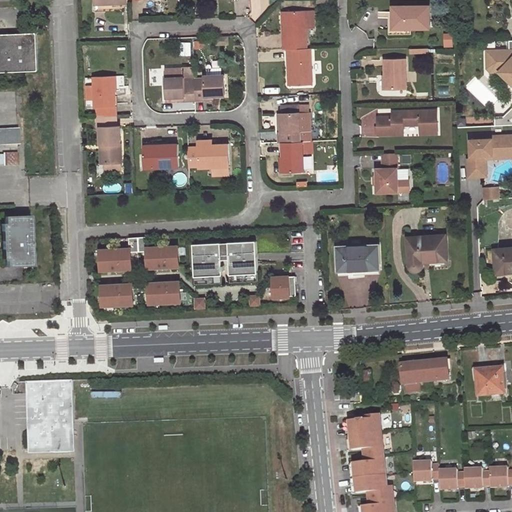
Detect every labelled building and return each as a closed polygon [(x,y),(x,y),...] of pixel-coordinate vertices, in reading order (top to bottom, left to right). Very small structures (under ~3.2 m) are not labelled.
[(393,30),(430,29),(430,7),(394,7),(395,19),(392,19),(393,30)] [(305,11),(284,12),(285,50),(289,50),(307,49),(305,11)] [(0,33),(0,71),(37,70),(39,68),(37,34),(36,32),(0,33)] [(511,39),(510,40),(511,48),(486,48),(486,72),(505,72),(505,82),(511,81),(511,39)] [(289,50),(290,85),(312,85),(310,49),(307,49),(289,50)] [(407,89),(406,59),(385,60),(386,90),(407,89)] [(185,79),(185,69),(166,70),(167,80),(185,79)] [(167,97),(185,96),(185,100),(196,100),(195,81),(195,69),(185,69),(185,79),(167,80),(167,97)] [(118,116),(116,75),(95,76),(96,106),(99,106),(99,116),(118,116)] [(225,76),(206,76),(206,81),(195,81),(196,100),(207,99),(207,95),(215,95),(226,94),(225,76)] [(403,125),(421,124),(421,133),(438,133),(437,110),(397,112),(397,117),(393,117),(378,118),(379,135),(403,134),(403,125)] [(300,142),(299,113),(275,114),(276,131),(273,131),(273,143),(276,143),(300,142)] [(122,163),(121,125),(119,125),(118,116),(99,116),(99,126),(101,126),(102,144),(104,144),(104,163),(122,163)] [(420,134),(419,125),(405,126),(406,134),(420,134)] [(0,143),(20,143),(19,127),(0,127),(0,143)] [(468,136),(469,172),(484,171),(483,155),(505,155),(504,135),(468,136)] [(289,172),(304,172),(303,142),(300,142),(276,143),(276,157),(277,173),(289,172)] [(145,166),(181,166),(180,144),(159,144),(159,147),(145,148),(145,166)] [(214,144),(200,145),(200,147),(190,147),(190,166),(201,166),(201,167),(214,167),(230,166),(230,144),(214,144)] [(397,180),(396,154),(382,154),(382,168),(377,168),(377,192),(397,191),(397,180)] [(277,173),(276,157),(274,157),(274,176),(289,175),(289,172),(277,173)] [(104,171),(122,171),(122,163),(104,163),(104,171)] [(214,175),(230,174),(230,166),(214,167),(214,175)] [(408,180),(397,180),(397,191),(408,191),(408,180)] [(484,186),(484,198),(500,197),(500,186),(484,186)] [(31,215),(5,216),(5,223),(1,223),(3,259),(6,259),(6,267),(32,266),(31,215)] [(446,235),(408,237),(409,261),(410,265),(411,267),(414,269),(417,269),(419,269),(420,268),(422,267),(423,264),(423,261),(447,260),(446,235)] [(150,239),(140,240),(141,254),(149,254),(150,270),(181,269),(180,248),(150,250),(150,239)] [(140,240),(131,240),(131,251),(101,252),(102,273),(134,271),(133,255),(141,254),(140,240)] [(258,243),(230,244),(231,262),(232,277),(260,275),(258,243)] [(230,244),(223,245),(224,262),(231,262),(230,244)] [(223,245),(195,246),(197,279),(225,277),(225,273),(227,273),(226,268),(224,268),(224,262),(223,245)] [(379,245),(338,247),(339,270),(380,268),(379,245)] [(511,247),(495,249),(497,270),(511,269),(511,247)] [(260,275),(232,277),(233,284),(261,283),(260,275)] [(225,277),(197,279),(197,286),(225,285),(225,277)] [(275,279),(276,299),(293,299),(292,296),(299,295),(298,278),(292,278),(275,279)] [(182,284),(151,285),(151,287),(151,291),(152,306),(183,304),(182,284)] [(135,286),(103,288),(104,309),(136,307),(135,292),(135,288),(135,286)] [(253,297),(253,305),(262,305),(261,297),(253,297)] [(206,299),(198,300),(199,308),(207,307),(206,299)] [(448,360),(402,365),(404,383),(406,383),(407,392),(420,391),(420,381),(450,379),(448,360)] [(504,368),(477,370),(480,395),(506,393),(504,368)] [(73,380),(26,382),(27,394),(31,394),(32,425),(70,423),(69,390),(73,390),(73,380)] [(31,394),(27,394),(28,430),(71,428),(71,452),(75,452),(73,390),(69,390),(70,423),(32,425),(31,394)] [(350,437),(381,434),(379,415),(365,416),(365,422),(359,422),(348,423),(350,437)] [(71,428),(28,430),(29,450),(52,449),(52,453),(71,452),(71,428)] [(363,451),(368,450),(369,460),(383,458),(381,434),(350,437),(351,452),(363,451)] [(354,480),(385,476),(383,458),(369,460),(370,464),(364,464),(353,465),(354,480)] [(415,483),(432,482),(432,480),(439,480),(439,470),(438,465),(431,466),(431,463),(414,463),(415,483)] [(348,466),(351,494),(356,494),(354,480),(353,465),(348,466)] [(491,486),(491,488),(508,487),(508,486),(511,485),(511,470),(508,471),(507,468),(490,468),(490,472),(491,486)] [(482,469),(465,469),(465,473),(466,487),(466,489),(483,488),(483,487),(491,486),(490,472),(482,472),(482,469)] [(439,490),(458,489),(458,487),(466,487),(465,473),(457,473),(457,470),(439,470),(439,480),(439,490)] [(367,493),(373,492),(374,502),(388,501),(386,489),(385,476),(354,480),(356,494),(367,493)] [(363,511),(394,511),(393,500),(388,501),(374,502),(374,505),(368,505),(363,506),(363,511)]
